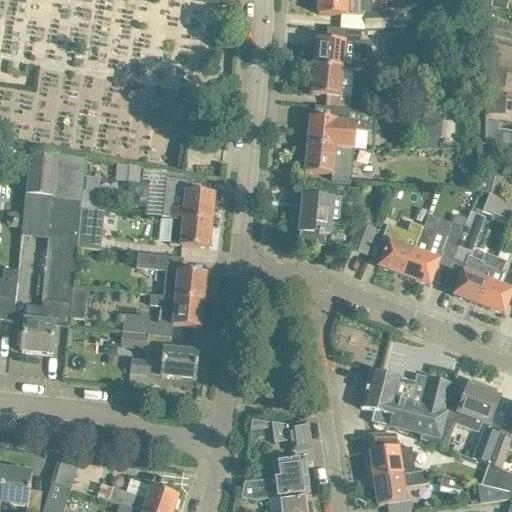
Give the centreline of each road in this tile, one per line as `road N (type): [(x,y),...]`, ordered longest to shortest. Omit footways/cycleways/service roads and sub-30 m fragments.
road 1 (residential): [(238,264),(259,0)]
road 2 (residential): [(336,511),(298,280)]
road 3 (residential): [(511,368),(472,354),(450,335),(298,280)]
road 4 (residential): [(0,400),(107,412),(147,433),(219,443)]
road 5 (residential): [(219,443),(238,264)]
